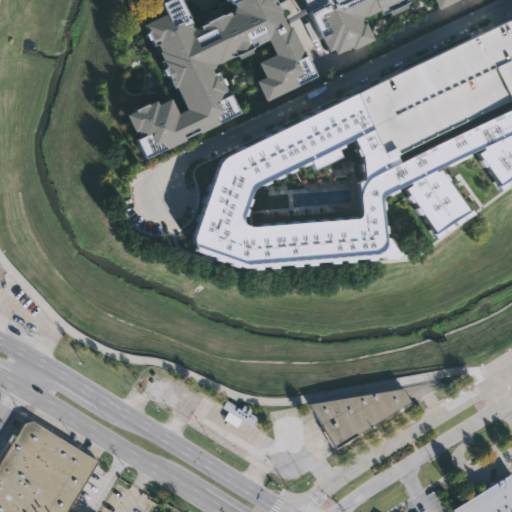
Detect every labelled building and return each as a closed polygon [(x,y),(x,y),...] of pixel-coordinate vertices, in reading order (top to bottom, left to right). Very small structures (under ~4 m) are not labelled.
[(124,114),(143,154),(236,110),(214,63),(264,40),(270,53),(253,61),(260,75),(251,79),(260,99),(312,75),(288,23),(283,25),(283,24),(281,19),(271,0),(222,0),(227,9),(191,26),(179,0),(161,0),(157,2),(163,13),(143,23),(174,88),(184,108),(174,113),(167,97),(154,103),(153,100),(124,114)] [(298,0),(300,3),(303,9),(305,13),(306,15),(338,0),(298,0)] [(448,0),(434,7),(430,0),(406,0),(402,2),(404,6),(387,14),(385,10),(378,13),(375,7),(358,15),(369,38),(349,48),(347,45),(331,52),(329,47),(322,50),(306,15),(338,0),(448,0)] [(281,19),(291,15),(303,9),(305,13),(293,19),(283,24),(281,19)] [(511,14),(499,21),(354,91),(371,126),(386,157),(393,153),(511,95),(511,14)] [(378,195),(383,256),(242,268),(195,251),(198,242),(188,238),(216,162),(222,155),(354,91),(371,126),(386,157),(393,153),(397,161),(511,105),(511,130),(511,131),(511,132),(511,179),(500,188),(473,149),(436,167),(451,189),(467,213),(432,237),(400,191),(403,189),(400,185),(378,195)] [(305,403),(398,388),(405,400),(331,446),(305,403)] [(224,400),(239,409),(241,405),(250,410),(248,413),(256,418),(251,427),(220,408),(224,400)] [(62,511),(0,511),(0,456),(21,423),(29,421),(94,461),(62,511)] [(511,477),(511,511),(451,511),(450,510),(510,474),(511,477)]
